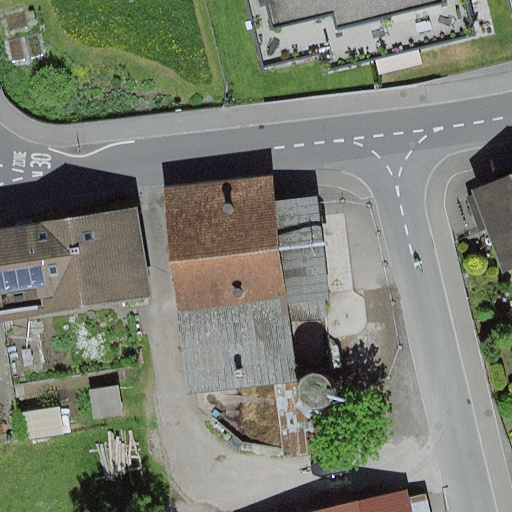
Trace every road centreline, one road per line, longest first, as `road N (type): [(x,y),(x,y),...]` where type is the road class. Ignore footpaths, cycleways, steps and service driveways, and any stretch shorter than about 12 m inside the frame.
road 1 (residential): [(391,149),(338,141),(0,175)]
road 2 (residential): [(391,149),(471,511)]
road 3 (residential): [(511,117),(442,128),(391,149)]
